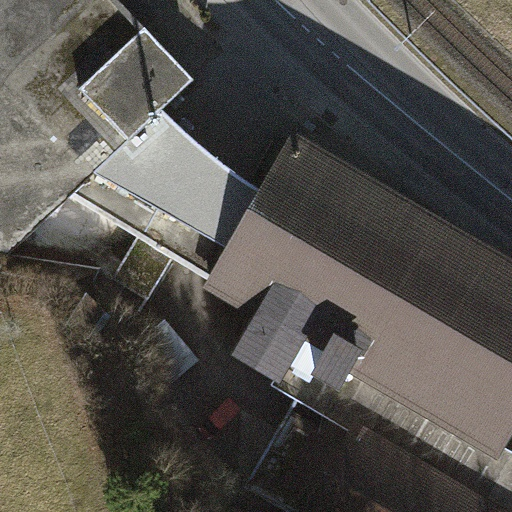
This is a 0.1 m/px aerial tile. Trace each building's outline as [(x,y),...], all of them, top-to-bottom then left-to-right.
[(0,0),(0,249),(12,251),(73,190),(159,111),(174,97),(191,81),(113,0),(0,0)] [(190,264),(207,275),(256,191),(232,169),(159,111),(73,190),(141,233),(113,278),(129,288),(146,299),(174,254),(190,264)] [(511,433),(511,263),(290,134),(256,191),(207,275),(199,288),(251,319),(229,357),(279,387),(307,340),(501,453),(511,433)] [(112,313),(86,295),(67,321),(92,339),(112,313)] [(248,491),(284,511),(318,511),(365,434),(497,511),(511,511),(511,459),(501,453),(307,340),(279,387),(302,400),(248,491)] [(497,511),(365,434),(318,511),(497,511)]
